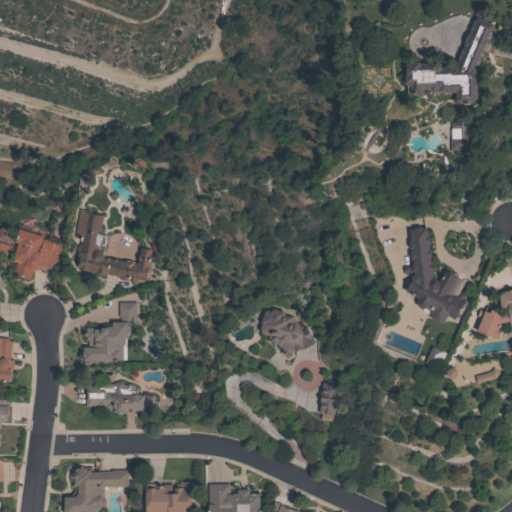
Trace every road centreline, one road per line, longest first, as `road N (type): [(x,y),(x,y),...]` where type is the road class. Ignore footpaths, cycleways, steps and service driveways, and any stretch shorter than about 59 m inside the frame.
road 1 (track): [(0,40),(160,82),(212,46),(221,0),(119,16),(137,21),(164,0)]
road 2 (residential): [(36,443),(194,440),(240,451),(375,511)]
road 3 (residential): [(26,511),(45,356),(42,314)]
road 4 (track): [(0,94),(117,120)]
